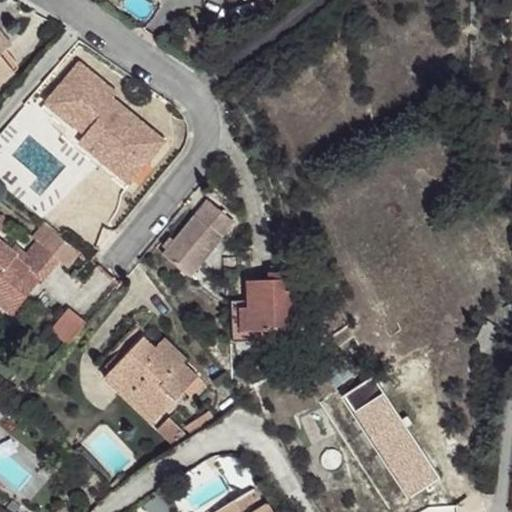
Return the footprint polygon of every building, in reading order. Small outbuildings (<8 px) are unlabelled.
[(0,84),(15,73),(0,54),(5,50),(0,43),(0,84)] [(165,142),(113,99),(117,94),(80,63),(46,104),(85,136),(75,148),(126,190),(165,142)] [(163,254),(191,278),(223,239),(222,238),(232,226),(232,220),(208,200),(163,254)] [(12,224),(0,214),(0,230),(4,234),(12,224)] [(0,304),(13,316),(41,280),(43,282),(60,260),(69,267),(80,253),(45,223),(33,238),(38,241),(21,262),(16,257),(18,255),(0,240),(0,304)] [(279,273),(279,280),(270,280),(248,281),(248,301),(250,342),(267,341),(267,343),(272,344),(280,344),(286,343),(285,330),(316,329),(316,311),(302,311),(300,272),(279,273)] [(232,342),(250,342),(248,301),(232,302),(232,342)] [(66,312),(51,331),(69,345),(84,326),(66,312)] [(155,349),(144,338),(116,368),(163,413),(184,391),(190,397),(202,385),(202,383),(201,381),(184,364),(174,375),(165,367),(169,363),(155,349)] [(174,375),(184,364),(188,360),(165,339),(155,349),(169,363),(165,367),(174,375)] [(335,356),(323,364),(337,386),(350,378),(335,356)] [(163,413),(116,368),(106,379),(153,424),(163,413)] [(0,398),(8,389),(0,381),(0,398)] [(215,421),(209,413),(186,428),(192,437),(215,421)] [(158,431),(173,446),(185,433),(170,419),(158,431)] [(118,479),(111,486),(115,490),(123,484),(118,479)] [(253,489),(215,511),(272,511),(267,503),(263,505),(253,489)]
